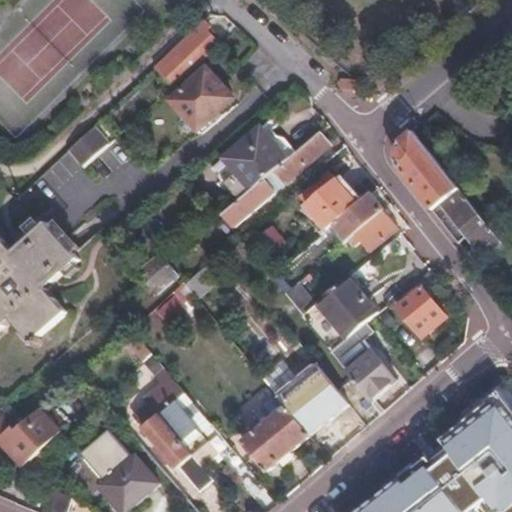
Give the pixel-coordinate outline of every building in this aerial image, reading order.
[(161,70),(174,84),(190,69),(220,42),(217,40),(207,30),(210,26),(204,20),(202,23),(194,30),(157,65),(161,70)] [(171,102),(196,131),(231,101),(205,72),(171,102)] [(96,154),(111,141),(94,123),(80,137),(67,149),(83,166),(96,154)] [(264,133),(287,162),(297,154),(284,139),(276,136),(269,128),(264,133)] [(252,192),(287,162),(264,133),(261,131),(225,161),(212,172),(239,203),(252,192)] [(432,211),(458,189),(413,133),(402,143),(398,169),(415,191),(432,211)] [(330,147),(320,134),(297,154),(287,162),(252,192),(227,214),(236,226),(330,147)] [(306,207),(327,232),(335,226),(358,207),(336,181),(306,207)] [(485,253),(500,241),(458,189),(432,211),(451,235),(460,227),(468,237),(483,255),(485,253)] [(385,211),(371,195),(358,207),(335,226),(349,242),(356,236),(383,213),(385,211)] [(398,230),(383,213),(356,236),(369,253),(398,230)] [(0,331),(11,321),(31,345),(66,314),(45,290),(79,260),(48,222),(13,252),(0,238),(0,331)] [(276,224),(263,234),(277,253),(290,243),(276,224)] [(456,243),(458,245),(468,237),(460,227),(451,235),(457,242),(456,243)] [(485,253),(489,258),(504,246),(500,241),(485,253)] [(158,273),(168,264),(160,254),(150,263),(158,273)] [(158,273),(147,283),(158,296),(179,277),(168,264),(158,273)] [(348,279),(317,305),(346,340),(369,321),(375,316),(376,315),(348,279)] [(198,298),(185,283),(175,292),(187,307),(198,298)] [(300,284),(286,296),(303,317),(317,305),(300,284)] [(398,307),(422,337),(439,324),(436,319),(445,311),(424,286),(398,307)] [(471,343),(458,320),(427,338),(439,360),(471,343)] [(350,375),(372,403),(398,381),(376,354),(364,340),(376,330),(369,321),(346,340),(332,352),(341,364),(350,375)] [(350,405),(318,367),(281,398),(288,406),(312,435),(313,436),(350,405)] [(185,393),(167,371),(159,377),(165,385),(154,394),(159,399),(135,418),(178,469),(194,454),(187,446),(160,414),(185,393)] [(192,401),(185,393),(160,414),(187,446),(203,432),(184,409),(192,401)] [(511,511),(511,410),(504,400),(362,511),(511,511)] [(312,435),(288,406),(276,415),(272,410),(252,427),(256,432),(244,441),(269,472),(279,463),(284,467),(299,455),(295,450),(312,435)] [(14,430),(0,415),(0,440),(12,452),(18,446),(31,460),(62,431),(40,408),(14,430)] [(120,511),(127,511),(128,511),(129,511),(163,483),(139,456),(136,458),(111,430),(83,454),(108,483),(104,486),(105,486),(107,489),(108,489),(112,494),(108,497),(120,511)] [(322,447),(331,457),(346,444),(337,434),(322,447)] [(25,466),(31,460),(18,446),(12,452),(25,466)] [(107,489),(105,486),(101,489),(108,497),(112,494),(108,489),(107,489)] [(75,511),(80,500),(64,493),(56,511),(75,511)]
